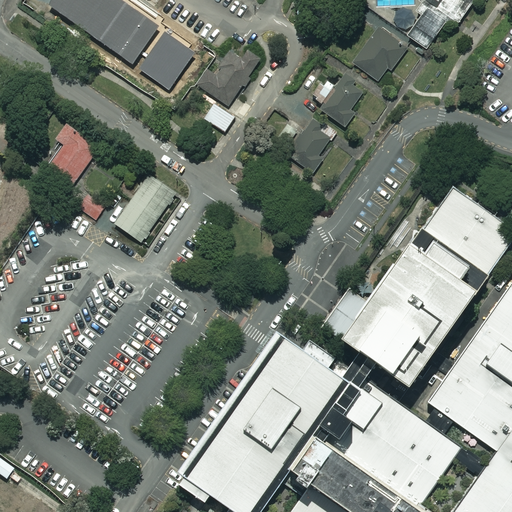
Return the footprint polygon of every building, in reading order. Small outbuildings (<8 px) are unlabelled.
[(67,15),(106,42),(119,24),(127,30),(136,18),(127,11),(128,9),(123,6),(115,0),(70,0),(70,1),(74,4),(67,15)] [(136,18),(151,28),(159,17),(134,0),(127,0),(123,6),(128,9),(127,11),(136,18)] [(419,0),(415,7),(420,11),(406,30),(426,44),(444,19),(455,17),(458,19),(471,0),(419,0)] [(412,18),(401,10),(392,24),(403,31),(412,18)] [(360,65),(377,79),(384,69),(387,66),(390,68),(408,45),(377,23),(373,28),(352,59),(360,65)] [(210,70),(198,87),(219,101),(230,109),(245,88),(247,89),(253,81),(251,79),(263,63),(264,61),(251,53),(247,59),(244,62),(232,54),(222,68),(221,69),(223,71),(219,77),(211,72),(210,70)] [(319,109),(344,126),(352,113),(354,111),(350,108),(362,91),(351,84),(355,79),(344,71),(318,107),(319,109)] [(169,101),(177,107),(183,99),(186,95),(178,89),(169,101)] [(216,106),(206,121),(223,131),(224,132),(227,134),(237,120),(216,106)] [(309,170),(312,172),(322,158),(317,154),(329,137),(319,129),(322,125),(313,118),(311,117),(300,133),(298,132),(293,139),(284,152),(309,170)] [(49,174),(74,191),(98,158),(104,149),(69,125),(58,141),(67,147),(49,174)] [(117,226),(144,244),(146,240),(148,242),(153,235),(151,234),(170,207),(171,208),(176,201),(175,201),(178,196),(152,178),(117,226)] [(273,329),(270,327),(261,339),(172,465),(180,471),(174,479),(198,495),(203,488),(228,505),(223,511),(511,511),(511,274),(423,399),(431,404),(421,417),(373,383),(383,369),(408,387),(428,359),(511,240),(511,230),(502,223),(492,216),(495,212),(479,201),(477,204),(451,186),(444,196),(422,226),(417,223),(416,225),(406,238),(399,233),(356,294),(348,288),(337,303),(321,325),(328,330),(329,328),(356,347),(344,364),(337,373),(325,365),(331,356),(307,339),(300,348),(278,333),(273,329)] [(81,210),(97,221),(106,209),(89,198),(81,210)] [(12,467),(0,458),(0,474),(4,478),(11,468),(12,467)] [(0,511),(20,511),(24,506),(32,495),(8,479),(7,480),(2,487),(0,485),(0,511)]
